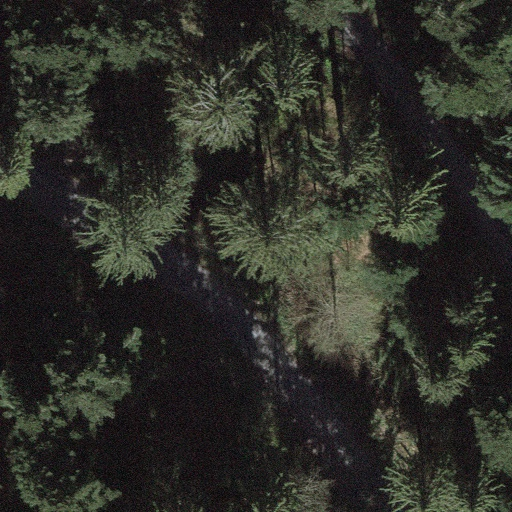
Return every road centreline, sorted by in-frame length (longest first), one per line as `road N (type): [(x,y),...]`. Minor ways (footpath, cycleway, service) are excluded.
road 1 (track): [(0,169),(171,265),(240,319),(383,511)]
road 2 (track): [(511,247),(318,0)]
